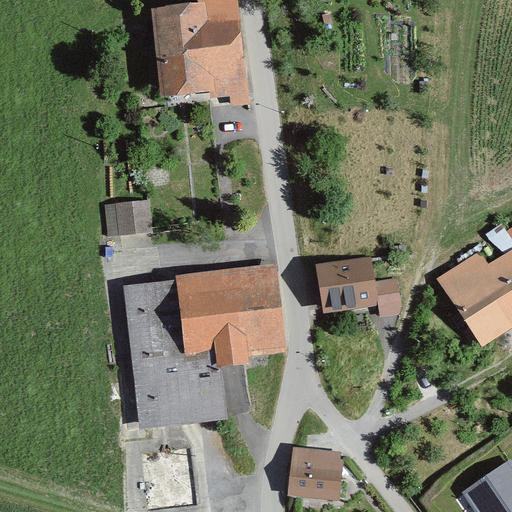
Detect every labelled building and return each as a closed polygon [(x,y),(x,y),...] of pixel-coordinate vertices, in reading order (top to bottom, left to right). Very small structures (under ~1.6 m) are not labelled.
[(197,0),(198,3),(205,3),(208,37),(240,34),(237,0),(197,0)] [(198,3),(153,8),(163,97),(211,92),(228,90),(230,107),(248,105),(240,34),(208,37),(205,3),(198,3)] [(149,199),(104,205),(109,240),(153,234),(149,199)] [(480,254),(440,280),(483,344),(511,325),(511,251),(489,267),(480,254)] [(370,258),(318,265),(324,312),(377,304),(374,282),(370,258)] [(274,270),(127,286),(142,424),(226,414),(219,355),(283,348),(274,270)] [(396,279),(374,282),(377,304),(379,317),(401,313),(400,308),(396,279)] [(341,454),(294,449),(290,494),(337,499),(341,454)] [(511,511),(511,462),(510,459),(460,494),(472,511),(511,511)]
